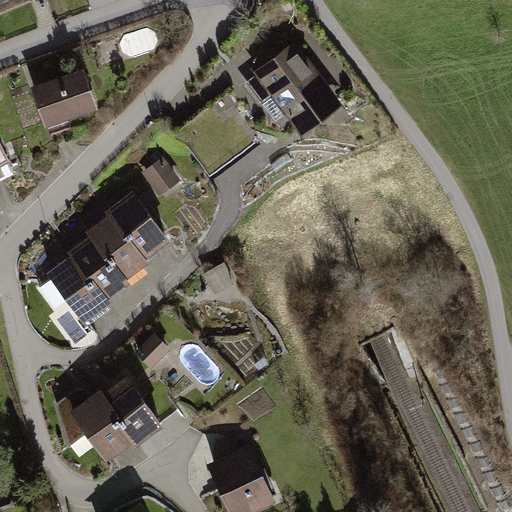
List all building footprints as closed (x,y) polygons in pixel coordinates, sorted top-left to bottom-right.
[(258,109),(247,117),(231,94),(192,121),(203,136),(188,147),(209,176),(258,140),(247,124),(278,102),(299,131),(339,102),(297,43),(255,74),(262,84),(247,95),(258,109)] [(82,70),(34,85),(50,136),(69,130),(66,119),(94,110),(82,70)] [(0,145),(0,178),(12,173),(0,145)] [(162,194),(184,177),(165,153),(143,170),(162,194)] [(104,209),(106,212),(142,256),(164,238),(125,191),(104,209)] [(86,228),(90,234),(124,278),(146,261),(142,256),(106,212),(86,228)] [(90,234),(66,252),(71,258),(104,300),(127,281),(124,278),(90,234)] [(71,258),(50,274),(86,320),(107,304),(104,300),(71,258)] [(219,299),(240,290),(227,260),(206,269),(219,299)] [(156,340),(136,358),(149,372),(169,354),(156,340)] [(124,375),(100,392),(135,445),(160,429),(124,375)] [(80,391),(58,406),(68,449),(90,435),(109,463),(135,445),(100,392),(86,401),(80,391)] [(247,446),(208,464),(230,511),(258,511),(274,505),(247,446)]
